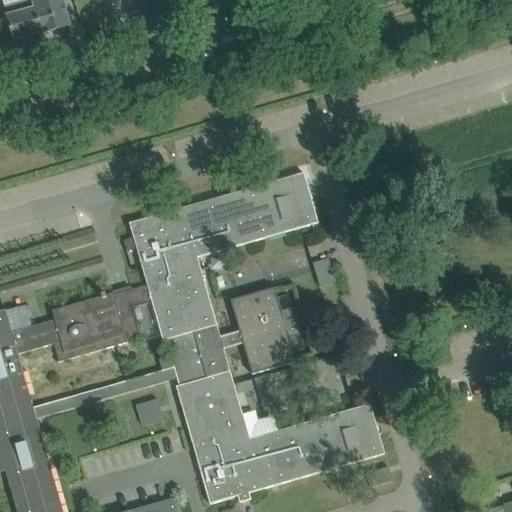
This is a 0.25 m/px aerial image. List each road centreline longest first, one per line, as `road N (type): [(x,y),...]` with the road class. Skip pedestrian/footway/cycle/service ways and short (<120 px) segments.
road 1 (unclassified): [(0,104),(350,0)]
road 2 (residential): [(0,220),(306,134)]
road 3 (residential): [(376,375),(306,134)]
road 4 (unknown): [(81,489),(170,458),(188,511)]
road 5 (residential): [(417,511),(376,375)]
road 6 (residential): [(376,375),(511,337)]
